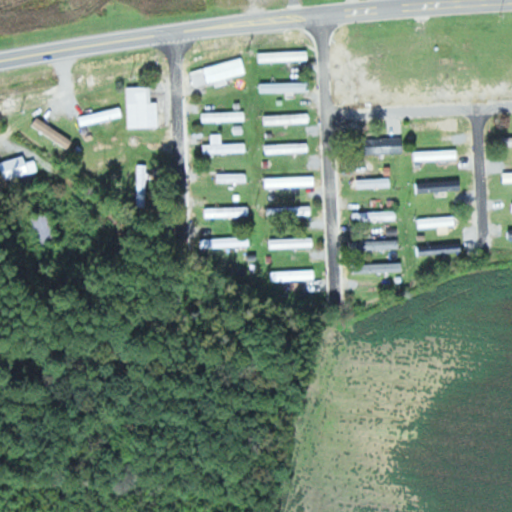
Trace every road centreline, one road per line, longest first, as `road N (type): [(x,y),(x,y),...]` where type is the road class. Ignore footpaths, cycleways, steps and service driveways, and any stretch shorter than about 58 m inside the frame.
road 1 (tertiary): [(71,47),(323,13),(511,1)]
road 2 (residential): [(323,13),(336,292)]
road 3 (residential): [(327,115),(511,105)]
road 4 (residential): [(180,205),(175,32)]
road 5 (residential): [(481,107),(487,228)]
